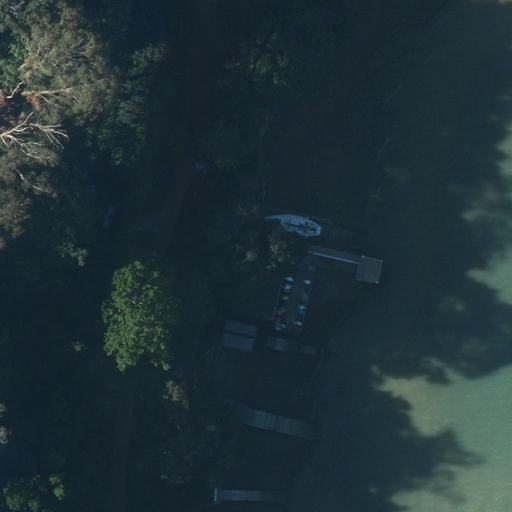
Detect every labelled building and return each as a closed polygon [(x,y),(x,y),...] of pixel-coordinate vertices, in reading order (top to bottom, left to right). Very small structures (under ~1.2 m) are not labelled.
[(270,317),(286,259),(249,249),(233,308),(270,317)] [(362,254),(357,276),(376,280),(381,258),(362,254)] [(220,343),(250,350),(255,324),(226,318),(220,343)] [(235,398),(201,391),(197,409),(231,416),(235,398)] [(190,501),(215,502),(216,483),(190,482),(190,501)]
